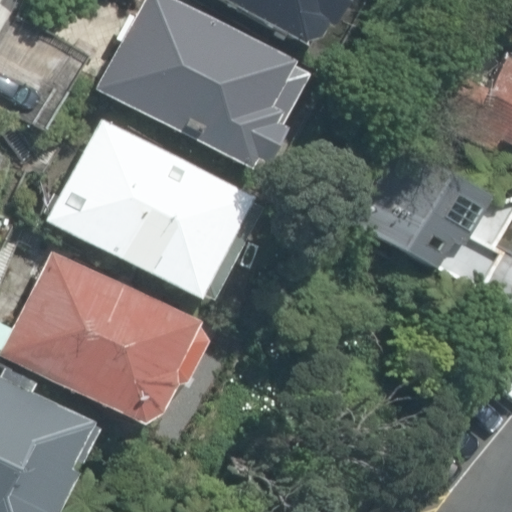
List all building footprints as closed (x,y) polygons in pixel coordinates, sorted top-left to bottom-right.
[(295,64),(177,0),(138,0),(86,95),(234,175),(295,64)] [(199,0),(291,51),(317,36),(336,0),(199,0)] [(511,45),(487,31),(446,102),(511,139),(511,45)] [(245,200),(92,123),(34,223),(185,307),(245,200)] [(511,257),(511,193),(378,130),(342,206),(501,281),(511,257)] [(181,322),(39,252),(0,329),(0,360),(126,428),(142,410),(189,344),(181,322)] [(0,511),(31,511),(79,428),(18,397),(25,386),(0,372),(0,511)]
